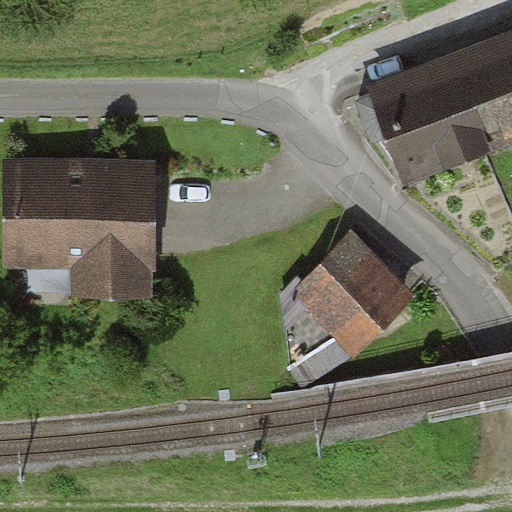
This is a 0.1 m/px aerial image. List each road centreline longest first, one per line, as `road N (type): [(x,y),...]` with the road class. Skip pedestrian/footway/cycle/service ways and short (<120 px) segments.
road 1 (residential): [(0,98),(181,97),(245,102),(298,120),(437,258),(511,362)]
road 2 (track): [(298,120),(354,67),(511,2)]
